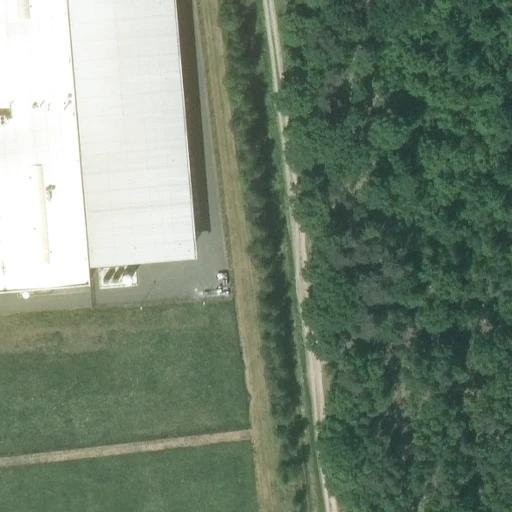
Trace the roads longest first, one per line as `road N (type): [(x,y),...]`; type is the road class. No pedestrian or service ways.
road 1 (track): [(269,6),(330,511)]
road 2 (track): [(310,353),(511,328)]
